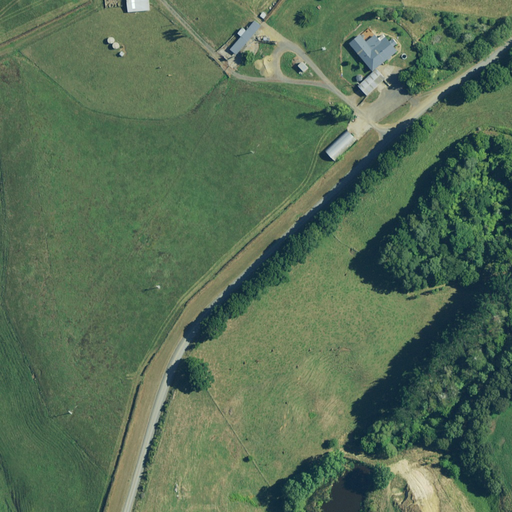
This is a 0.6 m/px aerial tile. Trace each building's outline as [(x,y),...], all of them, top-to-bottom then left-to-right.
[(151,10),(149,0),(128,0),(129,11),(151,10)] [(262,25),(256,20),(248,30),(244,27),(239,33),(243,36),(232,49),(238,54),(262,25)] [(391,41),(384,33),(379,37),(376,34),(368,41),(362,34),(351,44),(375,71),(359,85),(368,95),(387,78),(378,68),(398,50),(395,46),(398,43),(394,38),(391,41)] [(309,67),(303,61),(299,65),(305,71),(309,67)] [(357,138),(348,129),(327,150),(336,159),(357,138)]
